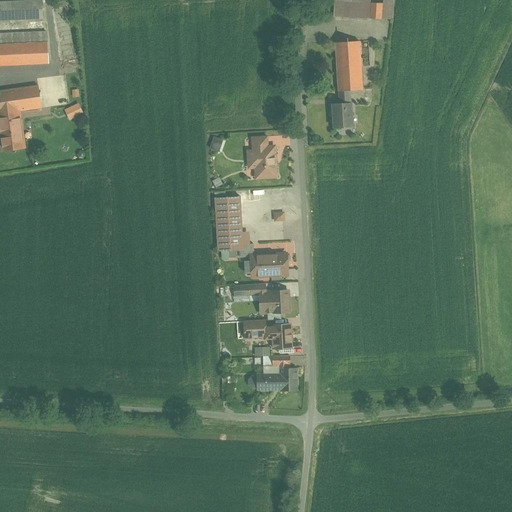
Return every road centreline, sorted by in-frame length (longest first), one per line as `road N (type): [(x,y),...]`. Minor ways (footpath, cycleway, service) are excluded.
road 1 (unclassified): [(311,422),(301,127),(308,0)]
road 2 (unclassified): [(311,422),(0,403)]
road 3 (unclassified): [(311,422),(511,400)]
